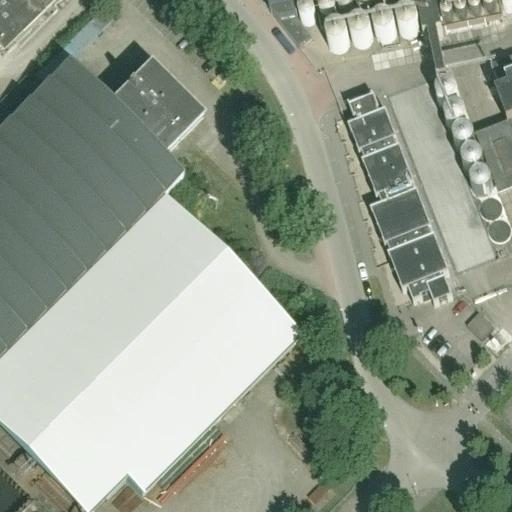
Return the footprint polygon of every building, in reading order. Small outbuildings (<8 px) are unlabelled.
[(0,0),(0,47),(3,51),(23,31),(24,32),(57,0),(0,0)] [(503,24),(498,0),(268,0),(272,16),(298,50),(311,40),(297,23),(295,11),(316,7),(322,37),(419,16),(425,43),(444,39),(443,37),(503,24)] [(81,55),(93,40),(81,31),(70,47),(81,55)] [(300,341),(162,203),(182,184),(159,160),(174,144),(177,147),(201,123),(149,71),(147,73),(142,68),(120,90),(125,95),(109,111),(66,68),(63,71),(52,60),(34,77),(46,89),(0,134),(0,399),(105,504),(125,484),(141,500),(300,341)] [(511,61),(493,69),(503,95),(497,97),(509,126),(510,126),(511,131),(511,61)] [(433,234),(418,197),(415,198),(413,190),(415,189),(401,152),(398,153),(395,146),(398,145),(387,116),(380,119),(378,114),(380,113),(375,101),(350,111),(354,124),(357,123),(359,127),(349,131),(360,160),(363,158),(366,166),(363,167),(377,204),(380,203),(383,211),(372,215),(386,252),(389,251),(391,259),(389,260),(403,297),(409,295),(414,308),(423,304),(423,302),(430,299),(434,310),(453,303),(446,283),(443,284),(442,282),(450,278),(436,241),(433,242),(430,235),(433,234)] [(472,180),(476,213),(496,211),(494,192),(486,193),(484,179),(472,180)]
